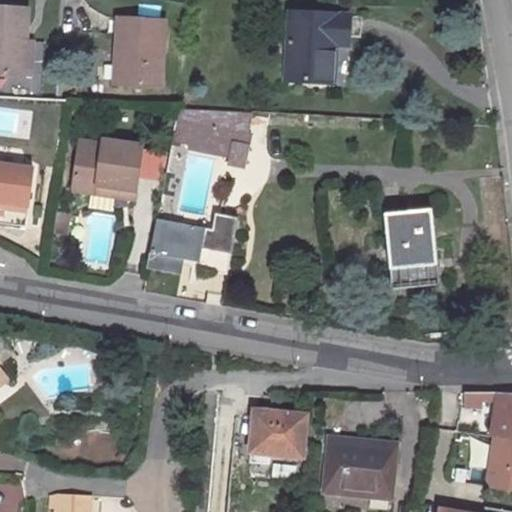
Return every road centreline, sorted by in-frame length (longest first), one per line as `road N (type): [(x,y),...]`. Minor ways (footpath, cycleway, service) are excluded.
road 1 (residential): [(511,366),(382,358),(0,289)]
road 2 (residential): [(220,389),(172,404),(154,493),(162,511)]
